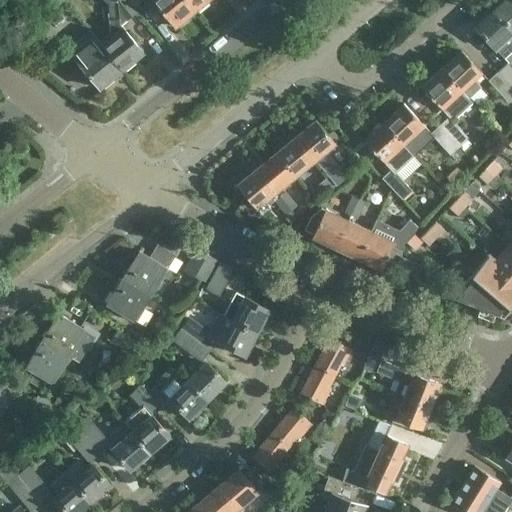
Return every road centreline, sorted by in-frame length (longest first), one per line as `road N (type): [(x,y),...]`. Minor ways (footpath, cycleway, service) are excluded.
road 1 (residential): [(139,511),(246,417),(317,287)]
road 2 (residential): [(278,0),(95,153)]
road 3 (residential): [(149,190),(306,63)]
road 4 (residential): [(503,361),(317,287)]
road 5 (residential): [(317,287),(149,190)]
road 6 (residential): [(306,63),(357,89),(458,0)]
road 7 (residential): [(0,305),(149,190)]
road 8 (residential): [(419,511),(503,361)]
road 9 (residential): [(95,153),(0,73)]
road 10 (residential): [(95,153),(0,227)]
